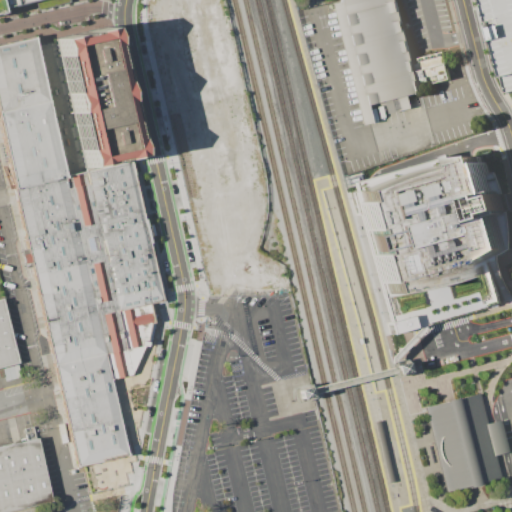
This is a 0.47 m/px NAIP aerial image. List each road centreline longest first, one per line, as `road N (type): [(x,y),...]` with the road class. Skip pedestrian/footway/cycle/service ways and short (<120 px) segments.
road 1 (tertiary): [(124,24),(165,209)]
road 2 (residential): [(511,143),(483,81),(461,0)]
